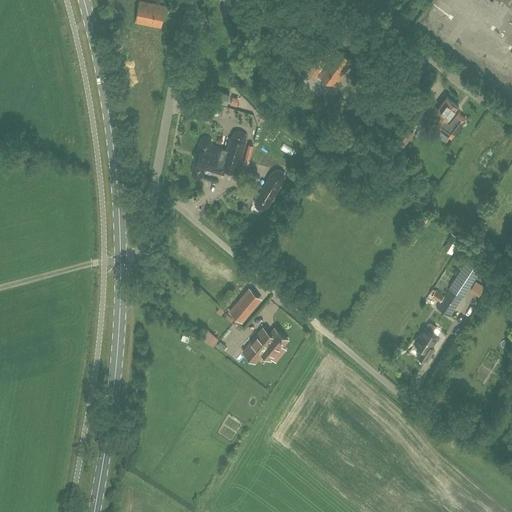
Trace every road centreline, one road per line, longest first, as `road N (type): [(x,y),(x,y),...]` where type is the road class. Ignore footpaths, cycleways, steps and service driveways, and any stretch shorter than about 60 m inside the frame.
road 1 (unclassified): [(409,401),(154,190)]
road 2 (secondary): [(120,258),(104,88),(84,0)]
road 3 (secondary): [(91,511),(115,371),(120,258)]
road 4 (unclassified): [(511,121),(350,0)]
road 5 (unclassified): [(154,190),(173,72),(196,0)]
road 6 (track): [(409,401),(511,497)]
